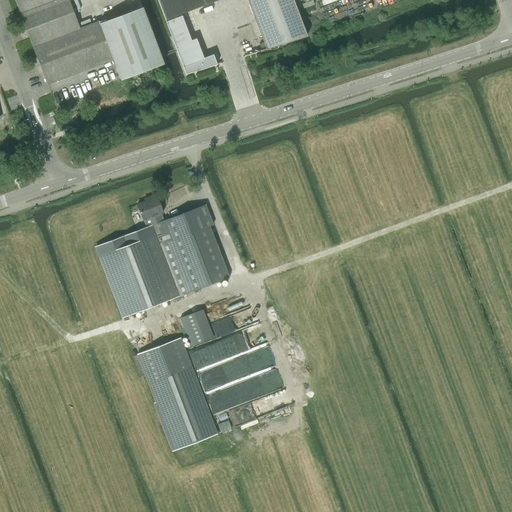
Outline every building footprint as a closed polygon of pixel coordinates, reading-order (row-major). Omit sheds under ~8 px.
[(15,0),(34,49),(82,31),(70,0),(15,0)] [(181,14),(218,0),(248,0),(267,49),(307,36),(293,0),(158,0),(186,74),(217,64),(213,55),(204,59),(196,39),(191,41),(181,14)] [(143,8),(100,24),(114,60),(121,80),(164,63),(143,8)] [(48,84),(114,60),(100,24),(82,31),(34,49),(48,84)] [(149,200),(137,204),(143,220),(144,220),(154,216),(157,224),(164,221),(161,213),(163,213),(156,194),(148,197),(149,200)] [(147,228),(96,247),(100,256),(106,272),(123,317),(195,290),(223,279),(229,277),(210,226),(213,225),(206,205),(164,221),(157,224),(154,216),(144,220),(147,228)] [(195,345),(214,337),(203,309),(184,317),(195,345)] [(181,337),(137,354),(174,451),(218,434),(181,337)]
